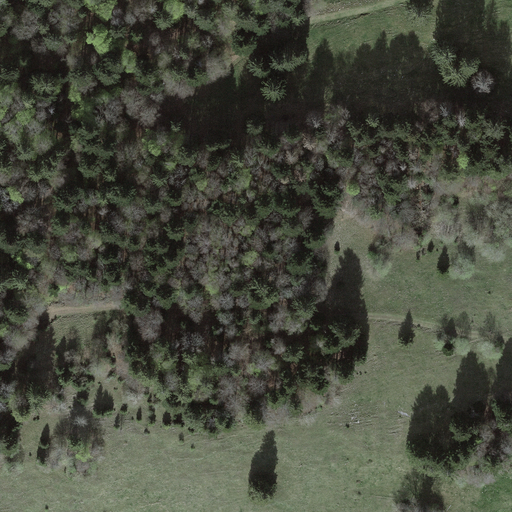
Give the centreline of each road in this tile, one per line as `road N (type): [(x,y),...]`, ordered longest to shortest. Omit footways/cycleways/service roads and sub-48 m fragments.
road 1 (track): [(0,77),(184,28),(268,30),(393,0)]
road 2 (track): [(297,307),(511,339)]
